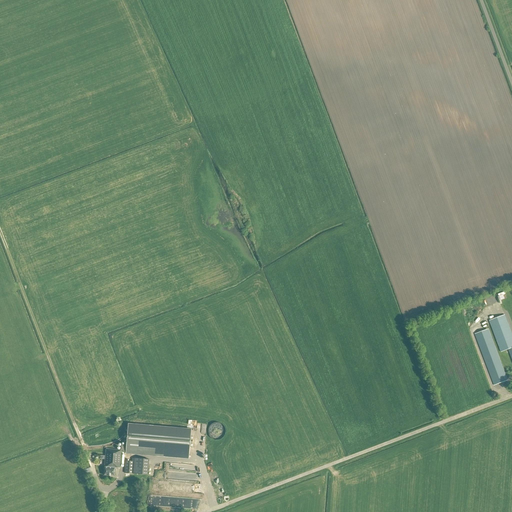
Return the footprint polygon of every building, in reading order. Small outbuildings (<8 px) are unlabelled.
[(511,334),(505,315),(490,321),(501,352),(509,349),(511,357),(511,334)] [(488,329),(475,334),(494,385),(507,380),(488,329)] [(211,435),(224,435),(223,423),(210,424),(211,435)] [(189,458),(190,442),(191,429),(128,424),(127,442),(124,442),(124,446),(122,445),(121,450),(106,449),(103,475),(115,476),(116,468),(119,468),(120,452),(189,458)] [(148,475),(149,459),(132,458),(132,461),(126,461),(125,473),(148,475)]
